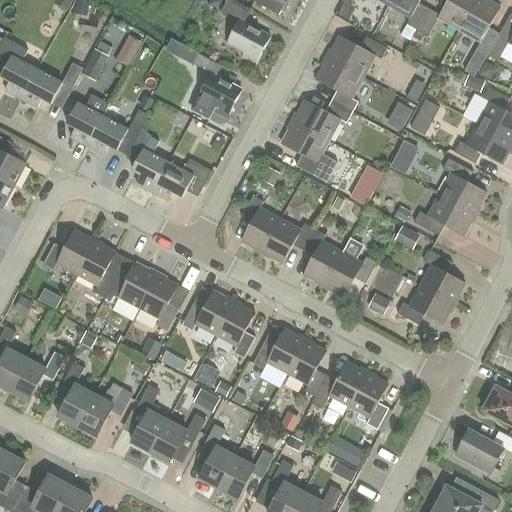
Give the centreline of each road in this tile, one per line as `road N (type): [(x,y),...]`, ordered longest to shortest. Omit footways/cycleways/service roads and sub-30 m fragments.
road 1 (unclassified): [(449,385),(193,249)]
road 2 (unclassified): [(193,249),(328,0)]
road 3 (unclassified): [(193,249),(68,189),(52,202),(0,298)]
road 4 (unclassified): [(0,418),(193,511)]
road 5 (unclassified): [(382,511),(449,385)]
road 6 (unclassified): [(449,385),(511,268)]
